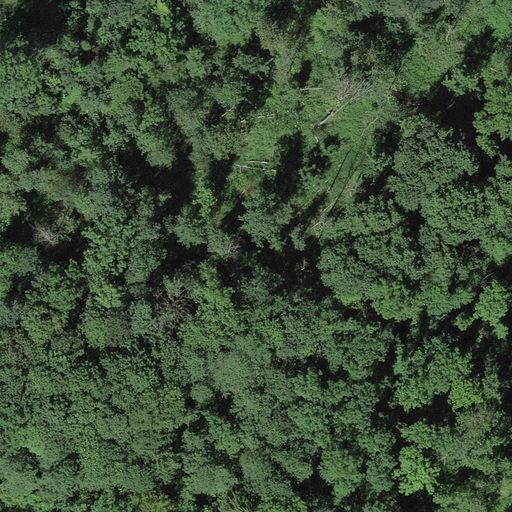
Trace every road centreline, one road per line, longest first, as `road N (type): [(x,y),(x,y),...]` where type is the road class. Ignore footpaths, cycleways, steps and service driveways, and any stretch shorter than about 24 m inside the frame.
road 1 (track): [(484,511),(0,464)]
road 2 (track): [(0,316),(205,307)]
